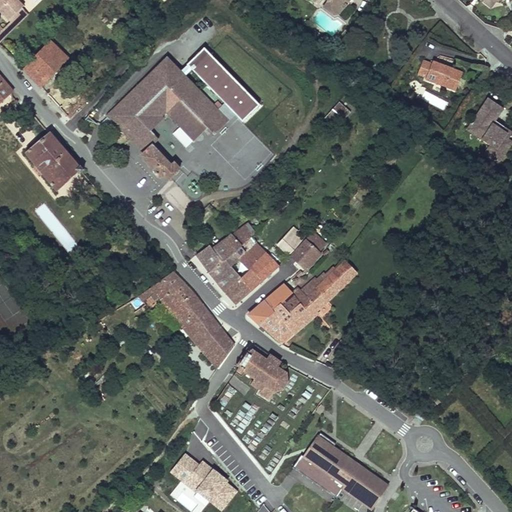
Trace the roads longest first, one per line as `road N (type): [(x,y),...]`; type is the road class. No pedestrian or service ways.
road 1 (residential): [(0,60),(235,320)]
road 2 (residential): [(235,320),(413,436)]
road 3 (unknown): [(72,145),(141,63),(205,15)]
road 4 (track): [(200,404),(106,511)]
